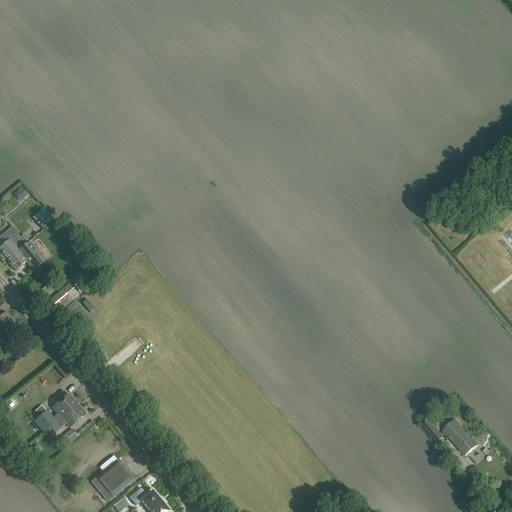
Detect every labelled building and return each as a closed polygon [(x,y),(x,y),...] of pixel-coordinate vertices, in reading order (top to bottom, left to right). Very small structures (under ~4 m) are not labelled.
[(22,199),(30,194),(26,189),(18,195),(22,199)] [(54,222),(48,214),(37,223),(43,231),(54,222)] [(0,247),(0,253),(1,254),(0,255),(0,256),(3,260),(4,260),(5,259),(6,261),(18,251),(15,246),(22,240),(12,228),(2,236),(7,242),(0,247)] [(18,251),(6,261),(15,271),(17,272),(23,267),(22,266),(25,263),(33,272),(45,262),(29,242),(18,251)] [(69,285),(51,301),(60,312),(78,296),(69,285)] [(18,333),(15,329),(17,327),(5,313),(0,317),(0,336),(3,340),(7,335),(11,339),(18,333)] [(70,428),(86,414),(69,395),(53,409),(58,415),(53,418),(47,411),(40,417),(50,429),(57,423),(62,429),(66,425),(70,428)] [(440,422),(435,417),(430,421),(435,427),(440,422)] [(465,456),(477,446),(454,420),(442,430),(465,456)] [(436,444),(443,439),(428,421),(421,427),(436,444)] [(60,439),(67,447),(78,438),(71,430),(60,439)] [(102,468),(116,458),(114,455),(100,465),(102,468)] [(116,462),(91,483),(108,502),(132,480),(116,462)] [(141,489),(130,499),(136,507),(142,503),(149,511),(168,511),(152,493),(147,497),(141,489)] [(123,498),(113,507),(117,511),(120,511),(129,505),(123,498)]
